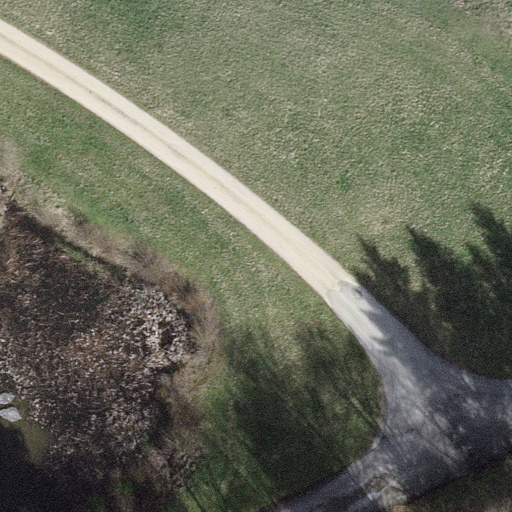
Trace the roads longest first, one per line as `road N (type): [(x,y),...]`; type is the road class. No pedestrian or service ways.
road 1 (track): [(443,426),(360,319),(191,171),(0,62)]
road 2 (track): [(278,511),(511,398)]
